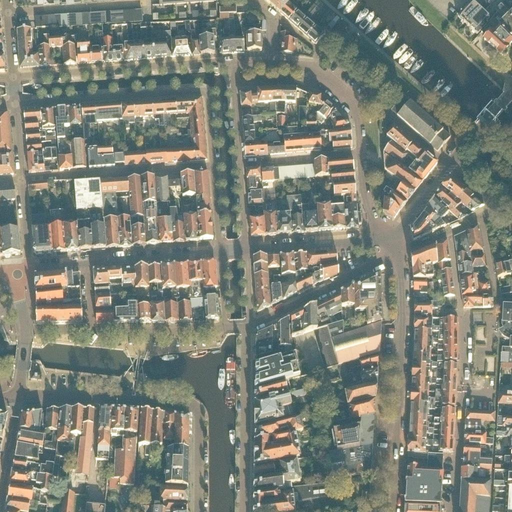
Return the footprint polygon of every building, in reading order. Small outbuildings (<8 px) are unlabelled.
[(288,4),(284,0),(275,0),(270,6),(279,14),(288,4)] [(482,0),(484,2),(480,7),(481,8),(479,10),(471,2),(457,17),(467,26),(481,11),(490,0),(482,0)] [(485,12),(490,6),(496,0),(495,0),(490,0),(481,11),(467,26),(477,35),(491,21),(482,13),(484,11),(485,12)] [(318,3),(307,14),(309,16),(320,4),(318,3)] [(279,14),(288,22),(297,11),(288,4),(279,14)] [(320,4),(309,16),(312,18),(322,6),(320,4)] [(506,15),(507,17),(511,21),(511,11),(509,15),(507,13),(509,11),(502,5),(499,8),(506,15)] [(504,16),(506,15),(499,8),(497,10),(504,16)] [(307,20),(297,11),(288,22),(297,30),(307,20)] [(98,14),(90,15),(90,26),(99,25),(98,14)] [(229,15),(220,15),(220,21),(224,21),(224,30),(223,30),(224,38),(218,38),(220,55),(229,55),(230,56),(232,56),(230,38),(229,38),(229,36),(229,30),(229,15)] [(234,54),(244,54),(243,37),(234,37),(234,29),(233,15),(229,15),(229,30),(229,36),(229,38),(230,38),(232,56),(234,56),(234,54)] [(511,21),(507,17),(498,26),(493,21),(493,22),(511,40),(511,21)] [(315,27),(307,20),(297,30),(306,38),(315,27)] [(507,52),(507,51),(508,50),(507,50),(511,44),(511,40),(493,22),(481,33),(487,39),(484,42),(489,46),(486,50),(493,57),(496,54),(501,57),(502,57),(505,57),(507,55),(507,52)] [(172,58),(192,57),(191,41),(190,41),(190,39),(189,32),(190,32),(189,23),(185,23),(186,39),(180,39),(171,40),(172,58)] [(142,42),(143,60),(153,60),(152,41),(151,25),(140,25),(141,30),(146,29),(147,42),(142,42)] [(331,25),(326,31),(329,34),(334,28),(331,25)] [(124,62),(134,61),(133,35),(132,35),(132,26),(127,26),(128,43),(123,44),(124,62)] [(261,34),(255,35),(254,27),(246,27),(247,53),(261,52),(261,34)] [(325,36),(315,27),(306,38),(316,46),(325,36)] [(17,30),(18,46),(32,45),(31,30),(17,30)] [(199,39),(199,42),(200,56),(214,55),(213,38),(215,38),(215,37),(215,34),(215,30),(207,31),(208,38),(199,39)] [(194,32),(190,32),(189,32),(190,39),(190,41),(191,41),(192,57),(200,56),(199,42),(195,42),(194,32)] [(91,64),(105,63),(103,35),(102,33),(96,33),(97,48),(90,49),(91,64)] [(163,40),(152,41),(153,60),(172,58),(171,40),(170,40),(170,33),(163,33),(163,40)] [(279,46),(282,46),(281,54),(294,56),(295,41),(289,41),(289,34),(280,34),(279,46)] [(105,63),(114,63),(113,49),(112,40),(109,40),(108,35),(103,35),(105,63)] [(119,49),(113,49),(114,63),(124,62),(123,44),(122,44),(122,35),(118,35),(119,49)] [(143,60),(142,42),(137,42),(136,35),(133,35),(134,61),(143,60)] [(91,64),(90,49),(89,43),(79,43),(79,36),(75,36),(75,37),(75,44),(77,44),(78,65),(91,64)] [(38,54),(39,68),(51,67),(49,49),(49,39),(49,37),(44,37),(44,47),(38,48),(38,54)] [(75,44),(75,37),(49,39),(49,49),(63,48),(64,66),(76,65),(75,47),(75,44)] [(20,69),(39,68),(38,54),(32,55),(32,45),(18,46),(20,69)] [(273,104),(272,90),(257,91),(258,94),(258,105),(270,104),(270,114),(276,114),(275,104),(273,104)] [(279,90),(272,90),(273,104),(275,104),(276,114),(276,115),(284,115),(285,105),(295,104),(296,91),(279,90)] [(240,96),(241,108),(252,108),(251,105),(258,105),(258,94),(240,96)] [(318,112),(326,102),(320,97),(309,95),(308,105),(318,107),(317,111),(318,112)] [(437,153),(450,138),(410,103),(404,97),(403,98),(391,112),(437,153)] [(202,99),(185,100),(187,115),(190,115),(189,112),(203,110),(202,99)] [(187,115),(185,100),(175,101),(176,116),(187,115)] [(165,101),(142,103),(142,115),(142,118),(153,117),(153,120),(155,122),(158,122),(159,130),(164,130),(164,117),(166,116),(165,101)] [(176,116),(175,101),(165,101),(166,116),(164,117),(164,130),(165,132),(171,132),(170,116),(176,116)] [(334,109),(326,102),(318,112),(316,114),(316,122),(318,123),(322,118),(325,121),(334,109)] [(142,115),(142,103),(133,104),(134,119),(142,118),(142,115)] [(133,104),(121,105),(123,126),(124,131),(129,131),(129,125),(135,125),(134,119),(133,104)] [(123,126),(121,105),(95,107),(96,117),(93,117),(94,126),(113,124),(113,125),(117,127),(123,126)] [(96,117),(95,107),(90,107),(81,108),(83,131),(84,136),(84,142),(85,148),(89,148),(97,147),(99,147),(98,137),(90,137),(89,126),(94,126),(93,117),(96,117)] [(80,108),(68,109),(70,128),(71,142),(75,142),(74,126),(82,125),(80,108)] [(25,123),(42,122),(41,111),(35,112),(35,109),(28,110),(28,112),(24,112),(25,123)] [(70,128),(68,109),(55,110),(56,122),(58,153),(60,172),(72,171),(71,152),(66,152),(64,128),(70,128)] [(41,111),(42,122),(42,128),(50,128),(50,130),(55,130),(53,110),(41,111)] [(191,139),(205,138),(204,124),(203,110),(189,112),(190,115),(191,139)] [(345,119),(338,111),(333,114),(329,118),(332,123),(346,120),(345,119)] [(0,176),(13,176),(8,114),(0,114),(0,176)] [(242,121),(244,145),(255,145),(254,140),(259,140),(259,135),(254,136),(253,124),(261,123),(261,117),(252,118),(252,120),(242,121)] [(347,122),(346,120),(332,123),(333,132),(351,130),(351,129),(347,122)] [(43,133),(42,128),(42,122),(25,123),(26,134),(43,133)] [(387,138),(388,139),(392,143),(397,147),(405,137),(392,126),(387,138)] [(303,153),(313,153),(311,136),(306,136),(306,129),(301,129),(302,137),(303,153)] [(285,155),(294,154),(292,130),(288,130),(289,136),(289,138),(283,138),(284,142),(285,155)] [(294,154),(303,153),(302,137),(297,137),(296,130),(292,130),(294,154)] [(351,130),(333,132),(328,133),(329,143),(332,143),(351,141),(351,140),(352,140),(351,130)] [(27,145),(41,144),(40,140),(45,139),(45,133),(43,133),(26,134),(27,145)] [(311,136),(313,153),(321,152),(320,135),(311,136)] [(414,144),(405,137),(397,147),(406,156),(408,154),(407,153),(414,144)] [(56,148),(55,138),(46,138),(46,143),(51,143),(51,148),(56,148)] [(192,149),(193,162),(207,161),(205,138),(191,139),(192,149)] [(383,155),(408,173),(411,170),(404,165),(410,156),(408,154),(406,156),(397,147),(392,143),(388,139),(385,142),(386,145),(388,147),(383,154),(383,155)] [(352,149),(351,141),(332,143),(333,151),(352,149)] [(71,143),(73,171),(86,170),(85,148),(84,142),(79,143),(71,143)] [(285,155),(284,142),(266,144),(267,156),(285,155)] [(27,145),(28,155),(42,154),(42,152),(41,144),(27,145)] [(267,156),(266,144),(255,145),(244,145),(245,158),(267,156)] [(417,161),(424,153),(414,144),(407,153),(408,154),(410,156),(417,161)] [(147,165),(167,164),(165,151),(150,152),(149,146),(145,146),(146,153),(147,165)] [(89,169),(114,168),(114,158),(98,159),(97,147),(89,148),(89,152),(88,153),(89,169)] [(98,159),(114,158),(113,155),(113,148),(99,149),(99,147),(97,147),(98,159)] [(180,150),(181,163),(193,162),(192,149),(180,150)] [(29,174),(39,174),(50,173),(50,168),(46,168),(45,161),(57,160),(56,150),(45,150),(45,152),(42,152),(42,154),(28,155),(29,174)] [(181,163),(180,150),(165,151),(167,164),(181,163)] [(411,170),(408,173),(422,184),(437,165),(424,153),(417,161),(411,170)] [(115,165),(125,164),(125,155),(115,156),(115,165)] [(422,184),(408,173),(383,155),(384,171),(387,174),(394,179),(398,181),(415,193),(422,184)] [(327,162),(328,176),(354,173),(353,160),(327,162)] [(328,178),(328,176),(327,162),(314,163),(314,166),(315,179),(328,178)] [(306,167),(307,180),(315,179),(314,166),(306,167)] [(273,169),(261,170),(263,189),(268,189),(268,184),(274,183),(274,182),(273,170),(273,169)] [(247,181),(261,180),(260,170),(247,171),(247,181)] [(354,173),(328,176),(328,178),(328,186),(332,186),(355,184),(354,173)] [(197,216),(199,242),(213,241),(211,215),(208,174),(194,175),(196,197),(197,216)] [(394,179),(387,174),(385,177),(391,183),(394,179)] [(186,176),(180,176),(181,189),(182,189),(182,198),(196,197),(194,175),(186,176)] [(180,176),(167,177),(168,189),(181,189),(180,176)] [(168,189),(167,177),(165,177),(166,178),(154,179),(156,205),(169,204),(168,189)] [(144,179),(141,179),(144,213),(147,213),(157,213),(156,205),(154,179),(154,178),(144,179)] [(450,178),(442,188),(461,204),(468,210),(471,212),(484,206),(450,178)] [(144,218),(144,213),(141,179),(128,180),(129,198),(130,198),(131,211),(131,219),(138,219),(144,218)] [(103,214),(103,216),(117,215),(116,199),(129,198),(128,180),(101,182),(103,214)] [(261,188),(261,180),(247,181),(248,192),(261,191),(261,190),(258,191),(258,188),(261,188)] [(415,193),(398,181),(391,191),(407,203),(415,193)] [(48,191),(47,182),(29,184),(28,185),(29,193),(48,191)] [(90,222),(104,221),(103,216),(103,214),(101,182),(74,184),(77,223),(90,222)] [(356,196),(355,184),(332,186),(333,198),(343,198),(356,196)] [(407,203),(391,191),(390,192),(381,186),(381,190),(391,196),(386,203),(399,213),(407,203)] [(0,189),(0,202),(16,201),(15,188),(0,189)] [(449,213),(456,219),(459,221),(466,217),(457,210),(461,204),(442,188),(434,198),(449,213)] [(264,205),(264,201),(263,190),(261,190),(261,191),(248,192),(249,206),(262,205),(264,205)] [(317,214),(318,232),(332,231),(330,207),(329,192),(326,192),(325,195),(323,195),(324,202),(325,206),(316,206),(317,214)] [(343,207),(357,207),(356,196),(343,198),(344,206),(343,206),(343,207)] [(295,208),(301,208),(300,197),(286,198),(287,209),(276,210),(277,213),(279,236),(292,235),(290,213),(292,212),(292,213),(295,212),(295,208)] [(434,198),(422,215),(427,220),(426,222),(428,225),(425,229),(430,234),(445,227),(449,226),(443,219),(449,213),(434,198)] [(279,236),(277,213),(268,214),(267,206),(270,206),(270,201),(264,201),(264,205),(262,205),(262,207),(263,214),(264,214),(266,237),(279,236)] [(393,222),(399,213),(386,203),(384,201),(383,214),(393,222)] [(159,245),(172,244),(170,211),(169,204),(156,205),(157,213),(159,245)] [(330,207),(332,231),(345,230),(343,207),(343,206),(330,207)] [(186,243),(199,242),(197,216),(191,216),(190,207),(183,207),(184,226),(186,243)] [(251,238),(266,237),(264,214),(263,214),(262,207),(258,207),(258,210),(259,217),(260,217),(260,220),(250,220),(251,238)] [(310,233),(318,232),(317,214),(309,215),(308,207),(303,207),(304,216),(305,234),(310,233)] [(357,207),(343,207),(345,230),(358,229),(358,225),(361,225),(361,214),(357,215),(357,207)] [(301,211),(301,208),(295,208),(295,212),(292,213),(293,235),(303,234),(301,217),(297,217),(297,211),(301,211)] [(170,211),(172,244),(186,243),(184,226),(177,226),(176,211),(170,211)] [(53,254),(66,253),(65,238),(63,212),(50,212),(51,227),(53,254)] [(79,252),(77,225),(70,226),(69,212),(64,213),(63,212),(65,238),(66,253),(79,252)] [(144,213),(144,218),(146,246),(159,245),(157,213),(147,213),(144,213)] [(103,216),(104,221),(106,250),(120,248),(117,215),(103,216)] [(117,215),(120,248),(132,248),(130,219),(120,220),(120,215),(117,215)] [(413,242),(430,234),(425,229),(428,225),(426,222),(427,220),(422,215),(410,229),(413,242)] [(36,255),(53,254),(51,227),(50,227),(50,229),(46,229),(45,218),(31,219),(34,253),(36,255)] [(146,246),(144,218),(138,219),(139,229),(132,229),(134,247),(146,246)] [(104,221),(90,222),(91,233),(93,251),(106,250),(104,221)] [(91,233),(90,222),(77,223),(77,225),(79,252),(93,251),(91,233)] [(456,256),(458,266),(471,265),(470,258),(477,258),(477,252),(482,251),(478,227),(454,238),(456,256)] [(20,256),(18,231),(1,233),(3,257),(5,258),(6,259),(10,259),(11,257),(20,256)] [(445,272),(445,268),(444,263),(450,262),(447,242),(436,247),(438,265),(438,274),(440,273),(445,272)] [(411,258),(413,281),(426,281),(433,281),(433,279),(434,279),(432,267),(438,265),(436,247),(435,247),(411,258)] [(337,265),(336,253),(306,255),(308,267),(321,266),(337,265)] [(308,267),(306,255),(294,256),(296,275),(308,272),(308,267)] [(295,284),(295,277),(293,256),(281,257),(282,277),(287,277),(288,284),(282,285),(282,286),(282,287),(295,284)] [(485,268),(483,257),(477,258),(470,258),(471,265),(472,269),(485,268)] [(254,267),(267,266),(267,258),(253,259),(254,267)] [(267,258),(267,266),(268,270),(279,269),(279,258),(267,258)] [(509,267),(508,263),(507,263),(507,265),(503,266),(502,262),(495,263),(495,267),(498,279),(511,276),(510,272),(509,267)] [(217,289),(215,263),(201,264),(204,300),(217,299),(217,296),(215,295),(210,295),(210,290),(217,289)] [(174,298),(174,301),(177,301),(184,300),(190,300),(190,301),(204,300),(201,264),(187,265),(174,266),(177,298),(174,298)] [(339,278),(337,265),(321,266),(321,268),(323,282),(329,279),(330,282),(339,278)] [(459,277),(470,276),(473,275),(472,269),(471,265),(458,266),(459,277)] [(171,301),(174,301),(174,298),(177,298),(174,266),(161,267),(162,291),(170,290),(171,301)] [(269,284),(268,282),(268,270),(267,266),(254,267),(255,284),(269,284)] [(161,267),(148,268),(149,285),(153,285),(153,287),(157,286),(158,290),(158,294),(163,294),(162,291),(161,267)] [(135,269),(136,287),(136,291),(148,290),(149,290),(149,285),(148,268),(135,269)] [(295,277),(295,284),(297,295),(323,282),(321,268),(313,270),(314,275),(307,278),(305,274),(308,272),(296,275),(296,276),(295,277)] [(136,287),(135,269),(121,271),(122,286),(122,288),(132,288),(136,287)] [(456,306),(455,298),(451,270),(445,272),(440,273),(442,285),(441,285),(441,291),(443,291),(444,299),(441,299),(441,303),(426,303),(426,305),(414,306),(415,317),(432,318),(432,310),(437,310),(437,309),(442,309),(442,307),(456,306)] [(121,271),(107,272),(108,287),(95,288),(95,296),(109,296),(110,298),(115,298),(115,293),(113,293),(113,286),(122,286),(121,271)] [(94,273),(95,288),(108,287),(107,272),(94,273)] [(36,294),(80,290),(79,274),(72,275),(41,278),(36,284),(36,294)] [(380,274),(353,287),(354,307),(354,314),(366,314),(366,329),(382,323),(380,275),(380,274)] [(476,294),(475,285),(474,285),(473,277),(460,279),(462,297),(472,297),(472,294),(476,294)] [(413,281),(414,298),(421,299),(421,302),(427,302),(426,289),(426,281),(413,281)] [(268,282),(269,284),(269,293),(270,307),(284,301),(282,287),(282,286),(275,286),(274,282),(268,282)] [(511,293),(511,282),(508,283),(509,288),(500,290),(501,296),(511,293)] [(475,285),(476,294),(476,295),(479,295),(483,295),(490,295),(488,283),(475,285)] [(255,284),(256,294),(269,293),(269,284),(255,284)] [(284,301),(297,295),(295,284),(282,287),(284,301)] [(138,324),(150,324),(149,305),(149,298),(148,293),(148,290),(136,291),(136,287),(132,288),(132,297),(137,297),(137,304),(138,304),(138,324)] [(341,294),(341,308),(354,307),(353,287),(341,294)] [(80,290),(36,294),(36,307),(37,307),(37,310),(46,309),(51,309),(51,306),(63,305),(70,304),(81,303),(80,290)] [(270,307),(269,293),(256,294),(257,314),(258,316),(264,313),(263,311),(270,307)] [(150,324),(165,324),(164,307),(165,307),(165,301),(163,301),(163,294),(158,294),(156,294),(156,298),(157,303),(160,303),(160,305),(149,305),(150,324)] [(342,313),(341,308),(341,294),(316,306),(317,319),(326,315),(331,326),(336,325),(333,317),(342,313)] [(492,294),(490,295),(483,295),(483,297),(483,306),(483,309),(493,309),(492,294)] [(96,309),(96,311),(110,310),(110,302),(116,302),(116,298),(115,298),(110,298),(109,296),(95,296),(96,303),(95,306),(96,309)] [(463,309),(483,309),(483,306),(483,297),(472,297),(462,297),(463,309)] [(218,311),(217,299),(204,300),(204,304),(206,322),(219,321),(219,319),(221,318),(220,310),(218,311)] [(180,323),(192,322),(191,305),(190,301),(190,300),(184,300),(185,304),(179,305),(180,323)] [(164,307),(165,324),(178,323),(177,305),(170,306),(169,301),(165,301),(165,307),(164,307)] [(81,303),(70,304),(70,309),(63,309),(63,305),(51,306),(51,309),(46,309),(37,310),(36,310),(36,325),(82,325),(81,303)] [(114,313),(114,324),(124,324),(138,324),(138,304),(137,304),(126,304),(126,310),(114,310),(114,313)] [(316,306),(304,312),(303,335),(313,332),(328,327),(331,326),(326,315),(317,319),(316,306)] [(511,308),(503,308),(502,325),(503,328),(504,331),(506,333),(501,337),(504,339),(507,341),(510,341),(509,349),(501,348),(501,354),(511,354),(511,308)] [(97,325),(114,324),(114,313),(111,314),(111,310),(110,310),(96,311),(97,325)] [(445,320),(457,320),(456,311),(445,311),(445,320)] [(303,335),(304,312),(291,318),(291,338),(303,335)] [(278,325),(279,331),(279,353),(279,356),(280,358),(292,354),(291,338),(291,318),(278,325)] [(439,333),(439,331),(439,328),(434,328),(434,327),(432,327),(432,319),(415,319),(414,332),(431,333),(433,333),(439,333)] [(439,328),(439,331),(457,331),(457,320),(445,320),(443,320),(443,322),(439,322),(439,328)] [(338,367),(338,366),(379,355),(381,325),(343,337),(343,323),(336,325),(331,326),(328,327),(338,367)] [(279,331),(278,325),(272,328),(255,335),(255,348),(263,348),(263,346),(272,346),(272,332),(279,331)] [(324,371),(338,367),(328,327),(313,332),(324,371)] [(457,331),(439,331),(439,333),(439,341),(443,341),(443,342),(457,342),(457,331)] [(431,339),(431,333),(414,332),(413,343),(433,345),(438,345),(438,341),(433,340),(433,339),(431,339)] [(443,352),(457,352),(457,342),(443,342),(443,346),(438,346),(438,352),(443,352)] [(433,350),(433,345),(413,343),(413,355),(430,356),(431,350),(433,350)] [(255,363),(272,359),(272,351),(272,346),(263,346),(263,348),(255,348),(255,363)] [(443,352),(443,357),(437,357),(437,363),(457,363),(457,352),(443,352)] [(255,391),(284,382),(299,378),(299,375),(301,374),(301,365),(296,366),(295,363),(298,362),(298,353),(296,354),(295,353),(292,354),(280,358),(255,366),(255,391)] [(378,368),(379,355),(338,366),(340,372),(346,371),(348,379),(354,378),(352,370),(361,367),(362,373),(378,368)] [(412,367),(432,369),(437,369),(437,364),(432,364),(432,363),(430,363),(430,356),(413,355),(412,367)] [(437,370),(436,376),(457,377),(457,365),(443,364),(443,371),(437,370)] [(511,365),(508,365),(501,364),(500,371),(511,371),(511,394),(499,394),(498,405),(497,427),(506,428),(511,428),(511,418),(508,418),(508,409),(504,409),(504,406),(511,405),(511,365)] [(431,374),(432,369),(412,367),(411,379),(429,380),(429,374),(431,374)] [(347,388),(349,393),(377,386),(378,371),(360,376),(362,384),(347,388)] [(442,381),(442,386),(456,387),(457,377),(436,376),(436,381),(442,381)] [(429,380),(411,379),(411,392),(428,393),(429,386),(431,386),(431,385),(436,386),(436,381),(429,380)] [(255,404),(288,395),(284,382),(255,391),(255,404)] [(347,408),(349,407),(376,401),(377,386),(349,393),(345,394),(348,408),(347,408)] [(436,391),(435,397),(455,398),(456,387),(442,386),(442,391),(436,391)] [(337,407),(333,390),(321,392),(325,410),(337,407)] [(288,395),(255,404),(255,428),(268,425),(269,427),(270,426),(269,425),(277,423),(277,425),(290,421),(290,419),(294,418),(291,408),(292,408),(289,398),(293,397),(297,399),(306,397),(305,391),(293,394),(293,393),(288,395)] [(428,399),(428,393),(411,392),(410,404),(435,405),(435,404),(435,400),(428,399)] [(435,400),(435,404),(441,404),(441,408),(455,408),(455,398),(435,397),(435,400)] [(349,407),(347,408),(350,421),(351,421),(374,416),(376,401),(349,407)] [(429,410),(435,411),(435,409),(435,405),(410,404),(410,416),(427,417),(428,411),(429,411),(429,410)] [(435,411),(434,420),(454,422),(455,410),(441,410),(440,418),(437,418),(437,409),(435,409),(435,411)] [(46,467),(42,466),(40,476),(50,477),(57,479),(60,458),(68,459),(68,456),(71,456),(72,448),(69,448),(69,444),(73,410),(60,411),(56,452),(54,465),(47,464),(46,467)] [(69,448),(72,448),(73,449),(74,436),(80,436),(80,440),(82,440),(83,424),(85,410),(73,410),(69,444),(69,448)] [(94,410),(85,410),(83,424),(82,440),(80,440),(76,470),(75,480),(87,481),(90,460),(93,425),(94,410)] [(111,411),(100,410),(98,455),(109,455),(109,449),(111,411)] [(60,411),(47,411),(45,431),(53,432),(52,444),(45,443),(44,450),(56,452),(60,411)] [(110,467),(110,480),(109,490),(119,490),(119,487),(134,488),(135,472),(137,440),(136,440),(136,435),(137,435),(138,412),(125,411),(123,434),(123,438),(123,440),(122,440),(122,449),(110,448),(109,467),(110,467)] [(125,411),(113,411),(111,438),(117,439),(117,438),(123,438),(123,434),(125,411)] [(39,434),(42,412),(23,415),(20,431),(39,434)] [(152,414),(141,412),(139,447),(145,447),(145,456),(146,457),(146,461),(149,462),(150,447),(152,414)] [(466,412),(465,423),(481,423),(486,423),(494,424),(495,414),(466,412)] [(161,452),(167,453),(167,451),(167,448),(164,448),(164,429),(164,427),(165,416),(152,414),(150,447),(160,447),(160,452),(161,452)] [(174,417),(165,416),(164,427),(164,429),(164,448),(167,448),(167,451),(174,451),(174,436),(174,417)] [(352,431),(334,434),(337,454),(372,447),(374,416),(351,421),(352,431)] [(427,417),(410,416),(409,428),(428,429),(429,424),(427,424),(427,417)] [(174,436),(189,436),(189,420),(174,417),(174,436)] [(270,426),(269,427),(255,430),(255,443),(296,433),(296,434),(304,432),(301,419),(290,421),(277,425),(277,423),(269,425),(270,426)] [(434,426),(440,426),(439,432),(454,432),(454,422),(434,420),(434,426)] [(481,423),(465,423),(464,434),(481,435),(481,434),(480,434),(481,429),(481,423)] [(428,429),(409,428),(408,441),(426,441),(426,435),(428,435),(433,436),(434,430),(428,430),(428,429)] [(496,438),(511,438),(511,428),(506,428),(506,434),(496,433),(496,435),(496,438)] [(44,435),(39,434),(20,431),(17,445),(43,450),(44,435)] [(453,443),(454,432),(439,432),(439,437),(433,436),(433,442),(453,443)] [(301,459),(296,434),(296,433),(255,443),(255,467),(301,459)] [(481,435),(464,434),(464,445),(486,446),(493,447),(493,440),(486,440),(486,435),(481,434),(481,435)] [(188,451),(189,436),(174,436),(174,451),(188,451)] [(511,444),(510,444),(511,438),(496,438),(509,439),(508,452),(505,451),(504,458),(511,458),(511,460),(511,459),(511,444)] [(426,441),(408,441),(408,454),(425,455),(426,447),(439,448),(438,453),(453,454),(453,443),(433,442),(426,441)] [(43,450),(17,445),(15,460),(42,463),(45,463),(45,456),(43,456),(43,450)] [(337,454),(329,455),(333,480),(371,475),(372,447),(337,454)] [(464,447),(463,458),(492,460),(492,459),(485,459),(480,458),(480,452),(486,453),(486,448),(464,447)] [(329,455),(328,448),(311,450),(312,453),(304,454),(305,460),(329,455)] [(167,453),(161,452),(161,456),(163,456),(167,454),(166,472),(165,487),(188,489),(188,473),(188,451),(174,451),(167,451),(167,453)] [(405,500),(405,505),(422,505),(440,506),(442,472),(443,456),(429,455),(428,461),(428,472),(421,471),(422,467),(407,467),(406,472),(406,486),(406,500),(405,500)] [(492,460),(463,458),(463,470),(479,471),(491,472),(492,460)] [(32,475),(40,476),(42,466),(42,463),(15,460),(13,473),(25,474),(32,475)] [(105,511),(107,491),(108,472),(108,461),(90,460),(87,481),(75,480),(74,496),(86,497),(85,511),(105,511)] [(281,477),(275,478),(254,481),(254,495),(284,490),(283,486),(301,483),(299,472),(297,461),(279,465),(280,472),(281,477)] [(254,481),(275,478),(274,472),(273,466),(255,469),(254,481)] [(73,511),(74,496),(75,480),(76,470),(67,469),(61,511),(73,511)] [(461,481),(477,482),(491,483),(491,479),(479,478),(479,471),(463,470),(462,470),(461,481)] [(511,471),(508,472),(508,473),(505,473),(505,484),(494,483),(493,488),(511,488),(511,471)] [(13,473),(10,486),(30,489),(31,483),(36,483),(36,486),(42,486),(41,492),(49,493),(50,477),(40,476),(32,475),(25,474),(13,473)] [(187,511),(187,504),(188,490),(155,488),(155,481),(148,481),(147,487),(150,487),(150,495),(159,496),(159,502),(160,502),(160,505),(165,505),(164,511),(187,511)] [(461,481),(459,511),(488,511),(491,483),(477,482),(461,481)] [(295,511),(293,498),(293,495),(297,495),(298,504),(331,497),(329,485),(284,490),(254,495),(253,511),(295,511)] [(37,491),(10,488),(8,500),(36,504),(37,491)] [(511,501),(511,488),(493,488),(499,489),(499,493),(506,494),(506,501),(511,501)] [(361,511),(368,511),(370,492),(362,493),(361,511)] [(36,504),(8,500),(6,511),(10,511),(28,511),(29,510),(36,511),(37,505),(36,505),(36,504)] [(511,511),(511,501),(506,501),(505,507),(498,507),(498,508),(492,507),(492,511),(511,511)]
